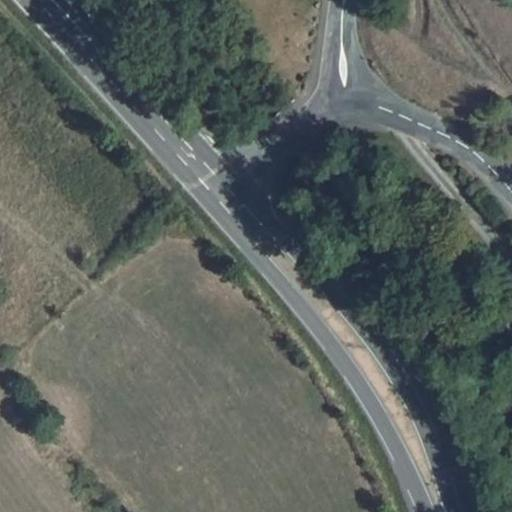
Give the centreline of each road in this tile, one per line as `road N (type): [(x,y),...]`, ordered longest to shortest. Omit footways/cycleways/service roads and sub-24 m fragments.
road 1 (secondary): [(437,511),(404,424),(357,351),(231,205)]
road 2 (secondary): [(231,205),(35,0)]
road 3 (residential): [(334,99),(482,173),(511,207)]
road 4 (unclassified): [(334,99),(318,126),(231,205)]
